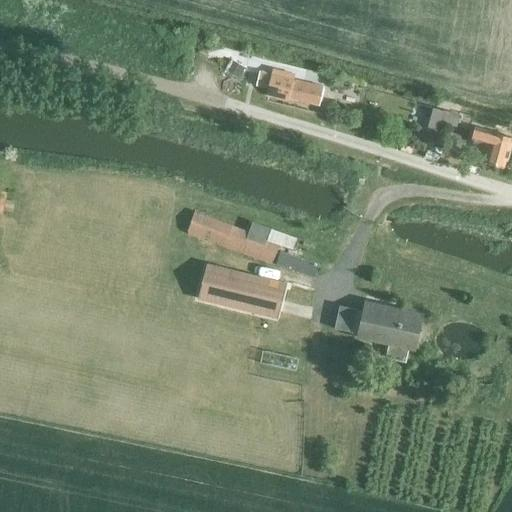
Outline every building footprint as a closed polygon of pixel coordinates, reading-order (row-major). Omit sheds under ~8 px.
[(221,70),(220,72),(240,85),(241,83),(239,81),(246,70),(230,60),(223,71),(221,70)] [(323,89),(306,85),(258,73),(255,86),(268,89),(266,94),(319,107),(323,89)] [(236,84),(229,80),(221,82),(221,91),(227,95),(234,92),(238,94),(240,90),(235,86),(236,84)] [(430,110),(425,132),(437,134),(439,125),(454,129),(457,117),(443,113),(430,110)] [(505,169),(511,144),(511,138),(475,129),(472,139),(480,142),(475,161),(505,169)] [(289,249),(293,237),(251,222),(247,234),(193,214),(185,234),(270,266),(277,245),(289,249)] [(285,283),(206,264),(197,300),(276,319),(285,283)] [(415,346),(422,316),(364,303),(362,311),(357,335),(357,337),(389,345),(385,358),(404,362),(407,348),(414,350),(414,345),(415,346)] [(339,306),(334,329),(351,333),(357,335),(362,311),(356,310),(339,306)] [(262,352),(259,363),(295,372),(298,360),(262,352)]
